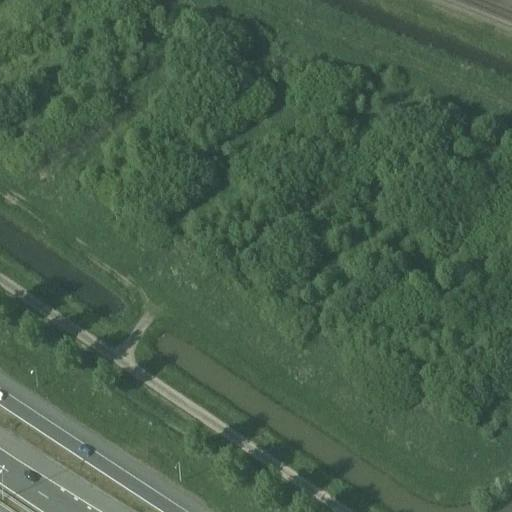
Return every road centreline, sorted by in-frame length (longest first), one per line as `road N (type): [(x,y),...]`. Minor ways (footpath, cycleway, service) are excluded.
road 1 (unclassified): [(0,279),(344,511)]
road 2 (motorway): [(173,511),(0,398)]
